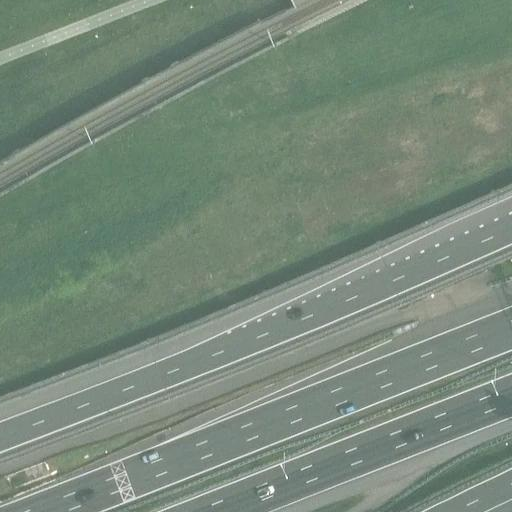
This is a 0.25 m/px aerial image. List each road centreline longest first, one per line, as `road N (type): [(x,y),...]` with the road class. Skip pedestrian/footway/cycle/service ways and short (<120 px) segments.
road 1 (motorway): [(511,223),(0,432)]
road 2 (motorway): [(511,330),(55,511)]
road 3 (motorway): [(219,511),(511,395)]
